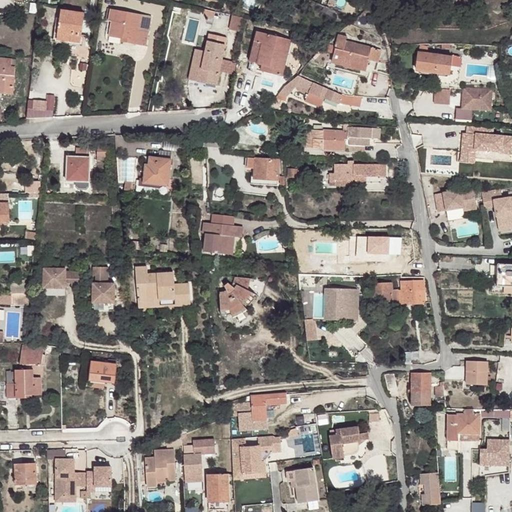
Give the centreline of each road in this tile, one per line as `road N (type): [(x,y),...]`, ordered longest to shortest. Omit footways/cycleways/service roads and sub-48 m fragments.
road 1 (residential): [(404,511),(396,419),(376,379),(381,370),(441,366),(444,352),(382,19)]
road 2 (residential): [(0,133),(217,121)]
road 3 (unknown): [(419,220),(239,221)]
